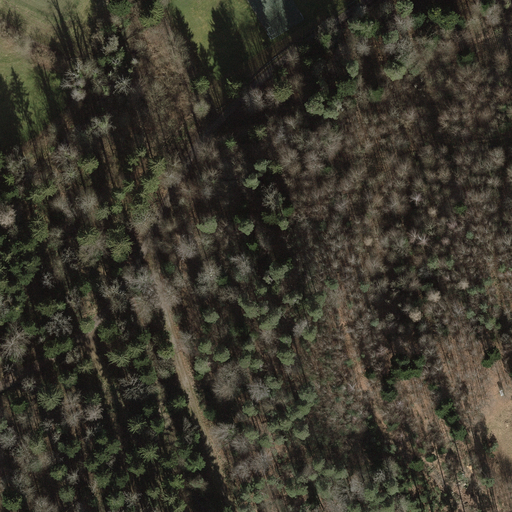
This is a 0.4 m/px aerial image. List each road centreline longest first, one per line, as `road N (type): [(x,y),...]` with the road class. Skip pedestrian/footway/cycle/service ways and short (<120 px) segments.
road 1 (track): [(376,0),(287,58),(223,121),(171,192),(155,232)]
road 2 (track): [(232,511),(160,295),(155,232)]
road 3 (track): [(155,232),(108,308),(75,342),(0,386)]
